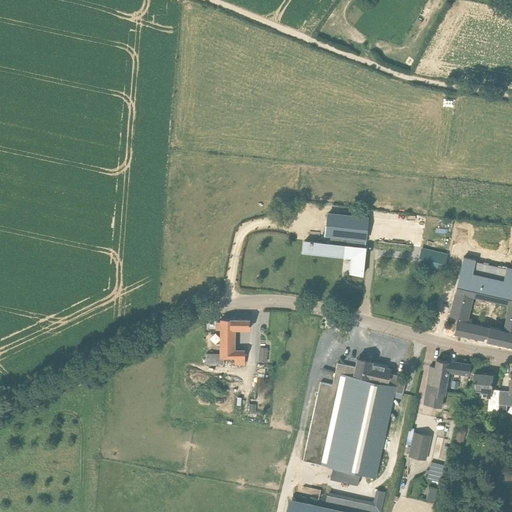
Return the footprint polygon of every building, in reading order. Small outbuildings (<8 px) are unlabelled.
[(304,241),(304,243),(305,243),(305,242),(310,242),(309,246),(311,246),(310,251),(318,252),(318,253),(333,254),(333,256),(343,257),(344,246),(346,237),(365,240),(368,217),(328,213),(325,235),(333,236),(332,244),(304,241)] [(365,248),(365,240),(346,237),(344,246),(352,247),(353,247),(352,259),(350,274),(362,275),(365,248)] [(421,248),(416,268),(443,274),(448,254),(421,248)] [(487,339),(511,345),(511,270),(463,259),(450,314),(464,318),(463,322),(458,320),(455,333),(478,338),(487,339)] [(234,351),(234,329),(249,329),(249,319),(230,319),(221,319),(221,322),(217,322),(217,330),(221,330),(220,354),(206,354),(206,364),(224,364),(224,357),(234,358),(234,362),(234,364),(244,365),(244,350),(234,351)] [(266,362),(267,349),(259,348),(258,362),(266,362)] [(303,460),(315,463),(333,467),(330,479),(358,485),(360,473),(375,477),(394,392),(402,393),(406,377),(386,373),(387,368),(372,365),(372,362),(357,359),(356,361),(355,367),(337,363),(332,385),(320,382),(303,460)] [(447,371),(455,373),(469,375),(471,365),(457,363),(449,362),(436,360),(435,367),(430,366),(426,393),(443,395),(443,396),(447,371)] [(479,397),(489,398),(487,411),(498,412),(498,398),(499,390),(490,389),(492,375),(474,373),(473,389),(472,398),(478,399),(479,397)] [(507,405),(511,405),(511,377),(509,391),(499,390),(498,398),(498,412),(506,413),(507,405)] [(461,446),(465,432),(458,430),(454,444),(461,446)] [(413,432),(408,457),(426,461),(432,436),(413,432)] [(431,462),(428,479),(441,482),(445,465),(431,462)] [(501,480),(511,479),(511,470),(501,471),(501,480)] [(434,500),(438,488),(430,486),(427,498),(434,500)] [(326,502),(382,511),(386,490),(376,488),(374,499),(328,491),(326,502)] [(358,511),(289,499),(286,511),(358,511)]
